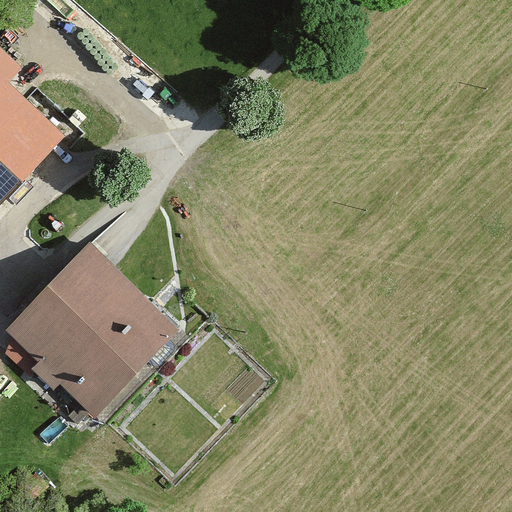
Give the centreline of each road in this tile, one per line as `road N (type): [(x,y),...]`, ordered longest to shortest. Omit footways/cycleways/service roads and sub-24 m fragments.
road 1 (unclassified): [(334,0),(153,187),(74,245),(0,325)]
road 2 (unclassified): [(0,408),(17,445),(77,511)]
